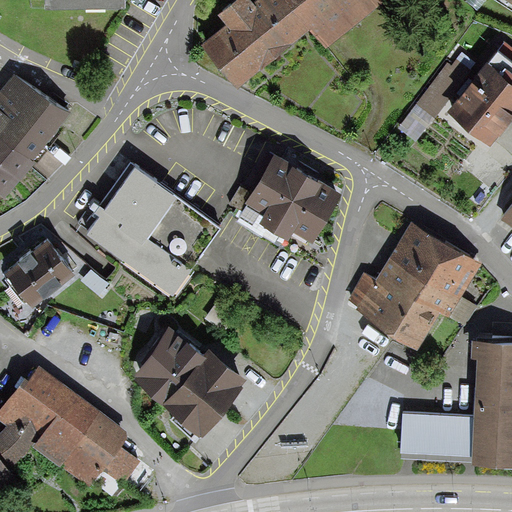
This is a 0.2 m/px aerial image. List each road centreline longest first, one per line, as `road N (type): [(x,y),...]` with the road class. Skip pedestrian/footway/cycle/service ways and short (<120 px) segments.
road 1 (residential): [(376,174),(312,361),(209,492),(208,511)]
road 2 (residential): [(376,174),(210,84),(151,62)]
road 3 (residential): [(151,62),(96,142),(38,204),(0,229)]
road 4 (residential): [(511,278),(470,238),(376,174)]
road 5 (primary): [(341,511),(511,510)]
